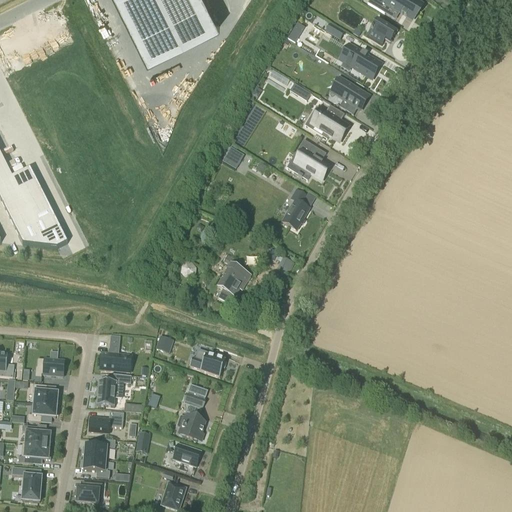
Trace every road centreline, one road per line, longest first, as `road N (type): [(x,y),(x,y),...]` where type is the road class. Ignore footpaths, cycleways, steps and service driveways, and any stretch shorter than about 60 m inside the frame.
road 1 (residential): [(228,511),(287,302),(477,0)]
road 2 (residential): [(58,511),(93,339)]
